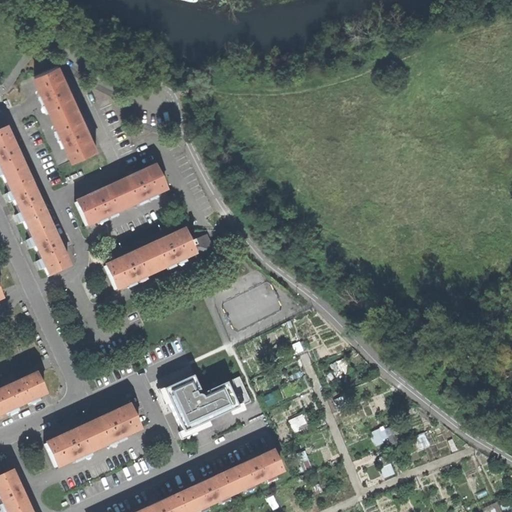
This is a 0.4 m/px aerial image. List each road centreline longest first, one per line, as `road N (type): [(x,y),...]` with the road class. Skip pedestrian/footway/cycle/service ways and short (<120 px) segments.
road 1 (residential): [(0,219),(81,401),(0,438)]
road 2 (residential): [(18,0),(83,62),(131,85),(158,112)]
